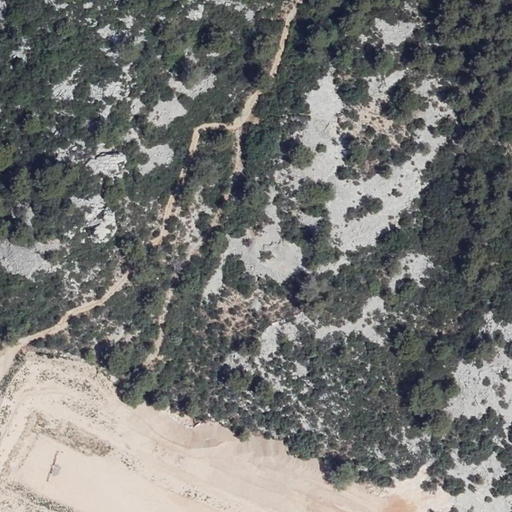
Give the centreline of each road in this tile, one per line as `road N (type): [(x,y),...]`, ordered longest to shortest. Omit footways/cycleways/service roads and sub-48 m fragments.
road 1 (track): [(295,0),(271,75),(231,126),(240,167),(224,210),(176,270),(167,319),(139,368)]
road 2 (track): [(0,378),(19,341),(55,327),(126,277),(193,128),(231,126)]
